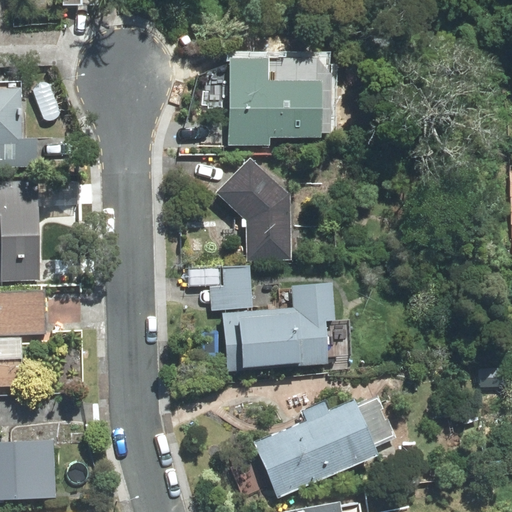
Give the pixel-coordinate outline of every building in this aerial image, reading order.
[(92,0),(59,0),(60,9),(93,9),(92,0)] [(258,65),(227,65),(227,145),(261,145),(261,138),(308,138),(308,130),(323,130),(323,116),(350,116),(350,80),(323,80),(323,69),(310,69),(310,90),(258,90),(258,65)] [(14,92),(0,92),(0,162),(31,161),(30,144),(17,145),(14,92)] [(284,260),(281,203),(243,165),(215,194),(242,221),(244,262),(284,260)] [(0,282),(41,280),(38,189),(0,190),(0,282)] [(247,306),(244,273),(223,274),(224,293),(209,294),(210,309),(247,306)] [(290,311),(220,317),(225,372),(317,365),(313,321),(324,320),(322,292),(288,294),(290,311)] [(38,333),(37,300),(0,301),(0,390),(19,390),(16,334),(38,333)] [(344,408),(257,447),(279,495),(366,455),(344,408)] [(0,501),(50,499),(48,446),(0,447),(0,501)]
